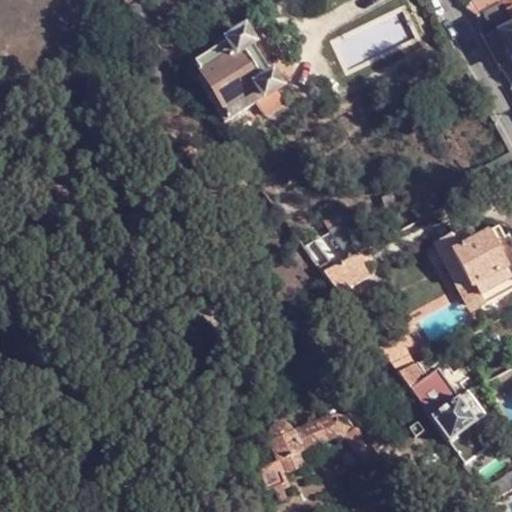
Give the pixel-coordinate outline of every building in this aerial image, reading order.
[(154,38),(168,31),(146,0),(141,0),(139,2),(137,0),(126,0),(127,1),(154,38)] [(484,38),(511,22),(511,8),(510,10),(505,3),(478,17),(480,33),(484,38)] [(511,22),(484,38),(500,68),(511,68),(511,22)] [(154,38),(184,80),(195,71),(188,62),(189,62),(168,31),(154,38)] [(260,104),(278,92),(282,89),(248,33),(199,63),(233,120),(260,104)] [(287,106),(278,92),(260,104),(268,118),(287,106)] [(473,193),(511,172),(511,154),(511,152),(465,177),(473,193)] [(350,259),(361,254),(372,248),(355,218),(333,230),(334,231),(350,259)] [(511,254),(499,230),(452,255),(482,309),(511,292),(511,254)] [(326,273),(342,295),(374,277),(361,254),(350,259),(326,273)] [(408,355),(412,353),(402,335),(398,338),(408,355)] [(381,347),(400,373),(418,363),(412,353),(408,355),(398,338),(381,347)] [(418,363),(400,373),(468,466),(494,447),(478,424),(488,417),(469,392),(459,399),(439,370),(429,377),(427,374),(438,366),(431,357),(418,363)] [(326,418),(291,434),(299,455),(335,439),(326,418)] [(422,431),(417,423),(408,429),(413,437),(422,431)] [(299,455),(291,434),(287,435),(287,434),(282,429),(275,429),(269,432),(266,437),(267,444),(265,445),(276,467),(277,465),(296,458),(299,456),(299,455)] [(364,471),(376,461),(351,430),(340,440),(364,471)] [(296,458),(277,465),(284,481),(303,473),(296,458)] [(472,472),(484,489),(492,484),(480,467),(472,472)] [(511,491),(493,502),(501,511),(510,511),(509,510),(511,508),(511,491)]
